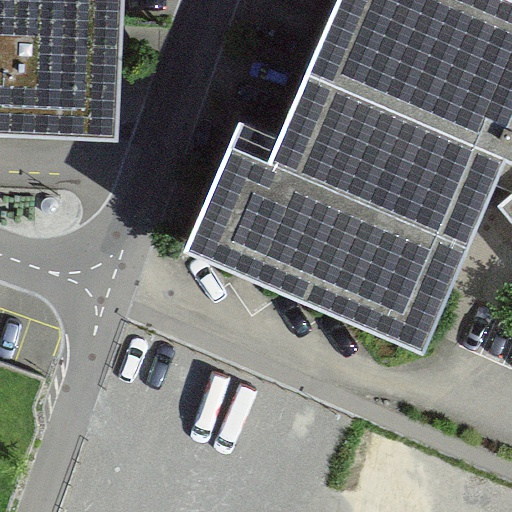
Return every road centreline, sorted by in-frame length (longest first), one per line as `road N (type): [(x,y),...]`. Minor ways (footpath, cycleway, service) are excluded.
road 1 (residential): [(119,276),(213,0)]
road 2 (residential): [(37,511),(119,276)]
road 3 (residential): [(119,276),(0,253)]
